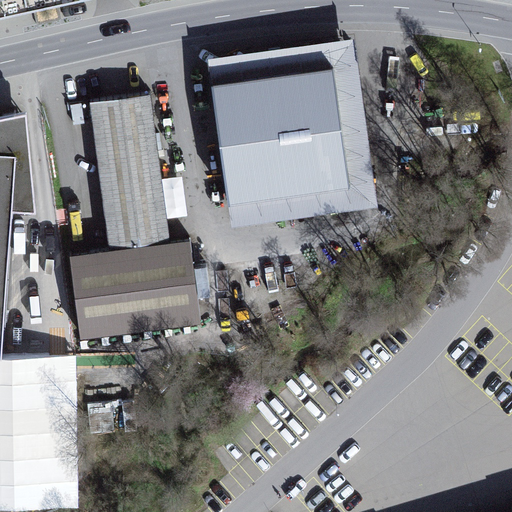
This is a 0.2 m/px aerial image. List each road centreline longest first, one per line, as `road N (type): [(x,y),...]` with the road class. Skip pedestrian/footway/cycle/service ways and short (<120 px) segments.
road 1 (tertiary): [(0,62),(257,10),(354,4),(511,22)]
road 2 (residential): [(511,204),(449,322),(245,511)]
